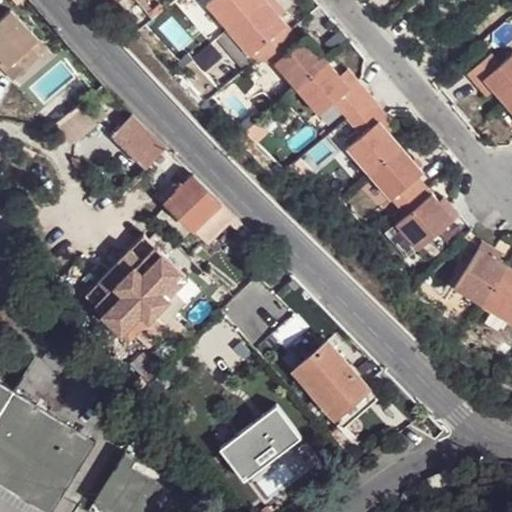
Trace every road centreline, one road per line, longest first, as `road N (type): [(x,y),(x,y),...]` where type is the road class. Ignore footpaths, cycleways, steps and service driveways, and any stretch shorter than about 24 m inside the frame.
road 1 (residential): [(476,436),(62,0)]
road 2 (residential): [(354,511),(401,473),(476,436)]
